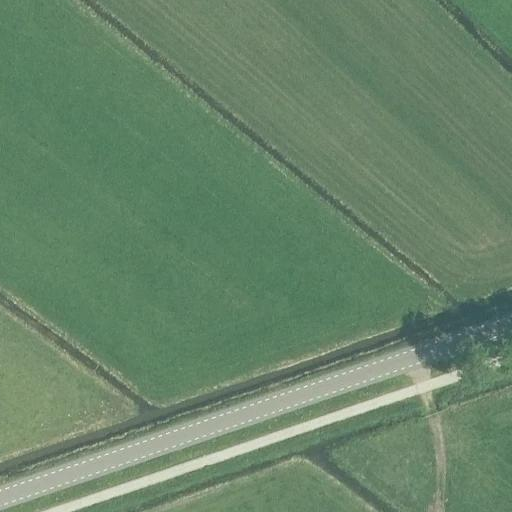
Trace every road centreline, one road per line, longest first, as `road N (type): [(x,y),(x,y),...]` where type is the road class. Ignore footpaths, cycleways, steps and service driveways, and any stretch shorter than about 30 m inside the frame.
road 1 (secondary): [(0,499),(511,326)]
road 2 (track): [(438,511),(437,424),(412,359)]
